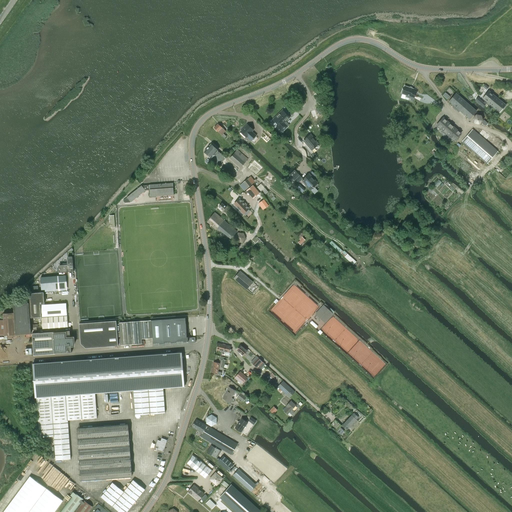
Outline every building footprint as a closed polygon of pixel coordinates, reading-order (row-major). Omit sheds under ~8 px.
[(404,85),(401,94),(402,94),(405,95),(405,97),(409,98),(413,100),(416,91),(413,90),(413,89),(404,85)] [(490,99),(487,103),(488,103),(485,107),(488,110),(492,106),(500,113),(506,105),(489,90),(487,93),(491,96),(489,98),(490,99)] [(456,93),(449,101),(454,105),(452,107),(459,113),(460,111),(469,119),(476,111),(456,93)] [(484,106),(487,103),(490,99),(489,98),(491,96),(487,93),(482,98),(485,101),(483,102),(478,97),(476,100),(484,106)] [(273,119),(278,124),(277,126),(282,131),(287,126),(284,123),(290,117),(283,110),(273,119)] [(476,114),(472,118),(474,124),(480,125),(483,121),(482,115),(476,114)] [(443,117),(436,125),(454,141),(461,133),(443,117)] [(223,133),(226,131),(218,123),(214,128),(222,135),(225,138),(226,136),(223,133)] [(247,124),(240,132),(246,137),(247,137),(251,141),(256,136),(252,132),(253,130),(247,124)] [(265,129),(262,132),(270,139),(272,138),(273,136),(265,129)] [(473,129),(462,142),(487,163),(498,151),(495,149),(500,144),(483,129),(479,134),(473,129)] [(312,150),(315,148),(316,149),(319,146),(318,145),(319,144),(311,134),(303,140),(312,150)] [(204,152),(211,158),(218,150),(211,144),(204,152)] [(230,158),(241,167),(248,159),(237,149),(237,150),(236,149),(235,150),(236,151),(230,158)] [(219,151),(212,158),(220,165),(226,158),(219,151)] [(303,179),(300,175),(294,170),(289,175),(294,181),(293,181),(297,185),(303,179)] [(302,180),(311,190),(314,187),(315,188),(318,185),(317,184),(318,183),(309,174),(302,180)] [(240,185),(244,191),(250,186),(254,183),(255,182),(251,176),(242,183),(240,185)] [(149,185),(150,190),(150,197),(174,195),(173,183),(149,185)] [(127,197),(123,201),(125,203),(130,202),(131,202),(146,190),(150,190),(149,185),(139,185),(132,191),(133,192),(127,197)] [(252,186),(246,191),(253,198),(259,193),(253,185),(252,186)] [(241,213),(242,212),(243,213),(248,208),(245,205),(246,204),(243,201),(242,202),(239,199),(234,204),(240,210),(239,211),(241,213)] [(258,203),(263,210),(268,205),(264,199),(258,203)] [(219,229),(230,238),(237,231),(224,220),(215,212),(207,222),(216,229),(218,230),(219,229)] [(238,233),(235,237),(237,242),(242,243),(246,238),(243,233),(238,233)] [(356,262),(332,240),(329,243),(354,265),(356,262)] [(67,257),(67,264),(59,265),(59,272),(74,271),(72,257),(67,257)] [(234,278),(247,289),(252,282),(239,271),(234,278)] [(66,275),(47,277),(41,277),(42,289),(67,287),(66,275)] [(44,304),(44,302),(44,292),(29,293),(31,318),(41,317),(40,304),(44,304)] [(3,313),(4,320),(0,320),(0,335),(5,335),(15,335),(15,334),(31,333),(37,333),(37,328),(31,328),(29,303),(14,304),(14,313),(3,313)] [(67,315),(66,303),(42,305),(42,317),(67,315)] [(323,305),(322,307),(317,313),(326,321),(332,314),(323,305)] [(65,327),(68,327),(67,316),(42,318),(43,329),(55,328),(65,328),(65,327)] [(162,319),(164,343),(164,342),(171,342),(171,343),(175,342),(175,341),(183,341),(183,342),(188,342),(188,337),(186,337),(185,318),(162,319)] [(159,344),(164,343),(162,319),(151,320),(153,343),(159,343),(159,344)] [(313,319),(310,323),(316,328),(319,324),(313,319)] [(152,338),(151,320),(119,323),(120,332),(117,332),(116,321),(107,321),(109,346),(118,345),(117,337),(120,336),(121,345),(131,345),(131,346),(144,346),(144,341),(141,341),(141,339),(152,338)] [(109,346),(107,321),(79,323),(81,343),(86,348),(109,346)] [(72,353),(71,345),(74,345),(73,338),(70,338),(70,331),(32,333),(34,355),(72,353)] [(218,343),(216,350),(220,351),(221,352),(223,353),(225,351),(229,352),(231,353),(232,349),(230,349),(230,347),(218,343)] [(241,345),(237,350),(243,356),(247,351),(241,345)] [(36,397),(185,386),(182,352),(33,363),(36,397)] [(258,358),(253,364),(258,368),(263,362),(258,358)] [(219,363),(213,362),(211,373),(215,373),(215,375),(216,375),(217,375),(220,376),(221,372),(217,371),(219,363)] [(240,372),(235,378),(242,384),(247,378),(240,372)] [(287,385),(282,391),(289,398),(295,392),(287,385)] [(222,398),(225,399),(225,401),(230,404),(233,399),(231,398),(235,391),(229,387),(222,398)] [(133,391),(134,413),(135,415),(164,413),(162,389),(133,391)] [(240,393),(237,397),(243,402),(244,401),(246,403),(249,400),(246,398),(248,397),(242,392),(240,393)] [(106,394),(107,415),(122,414),(121,393),(106,394)] [(68,421),(97,419),(95,394),(37,399),(40,438),(54,437),(56,461),(71,460),(68,421)] [(288,408),(284,411),(287,414),(289,412),(292,415),(295,412),(292,409),(296,405),(291,401),(286,406),(288,408)] [(354,413),(348,419),(356,426),(359,422),(361,423),(366,417),(356,409),(351,405),(348,402),(346,404),(349,408),(354,412),(354,413)] [(216,418),(211,415),(206,418),(206,423),(211,426),(216,423),(216,418)] [(241,418),(235,428),(241,432),(248,423),(241,418)] [(197,430),(202,434),(202,433),(207,426),(196,419),(192,427),(197,430)] [(348,419),(342,425),(347,429),(349,427),(352,430),(356,426),(348,419)] [(127,423),(77,427),(81,482),(132,478),(127,423)] [(207,426),(202,433),(202,434),(200,436),(231,454),(237,444),(207,426)] [(158,440),(156,446),(158,447),(158,449),(163,451),(167,440),(161,438),(160,441),(158,440)] [(206,453),(207,453),(216,458),(221,451),(211,445),(206,453)] [(192,455),(187,463),(205,478),(212,470),(192,455)] [(227,470),(232,464),(223,456),(218,462),(227,470)] [(256,485),(238,469),(233,475),(251,491),(256,485)] [(209,479),(217,485),(223,478),(215,472),(209,479)] [(119,511),(126,511),(145,489),(133,480),(124,492),(112,483),(101,497),(119,511)] [(194,484),(188,491),(189,491),(188,492),(198,500),(205,493),(194,484)] [(260,511),(261,511),(231,485),(219,498),(233,511),(260,511)] [(59,511),(74,511),(84,500),(74,492),(59,511)] [(210,499),(206,503),(211,509),(216,505),(210,499)] [(75,511),(89,511),(93,507),(84,501),(75,511)]
